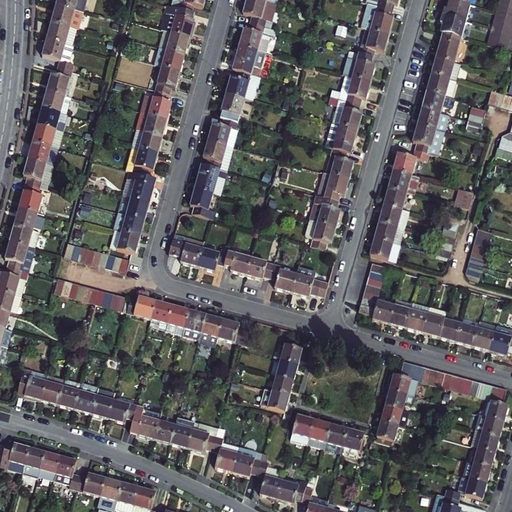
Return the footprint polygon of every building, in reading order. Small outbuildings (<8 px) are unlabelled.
[(58,0),(57,7),(83,14),(86,0),(58,0)] [(172,3),(171,9),(192,15),(194,9),(203,11),(205,4),(206,0),(178,0),(178,4),(172,3)] [(280,5),(261,0),(249,0),(247,8),(245,15),(255,17),(253,23),(274,28),(280,5)] [(399,0),(367,0),(367,4),(369,4),(392,11),(394,5),(398,6),(399,0)] [(467,0),(444,0),(443,3),(447,4),(465,9),(467,0)] [(511,3),(500,0),(498,8),(511,12),(511,3)] [(392,11),(369,4),(363,28),(366,28),(390,35),(393,26),(395,18),(391,17),(392,11)] [(440,17),(439,20),(464,27),(469,10),(465,9),(447,4),(444,14),(440,13),(440,17)] [(54,15),(52,23),(70,29),(78,31),(83,14),(57,7),(54,15)] [(160,32),(164,33),(190,40),(191,36),(192,32),(194,33),(197,32),(198,28),(196,26),(192,24),(194,15),(192,15),(171,9),(166,8),(164,16),(165,17),(160,32)] [(511,12),(498,8),(496,17),(511,21),(511,12)] [(511,26),(511,21),(496,17),(493,27),(511,31),(511,26)] [(464,27),(439,20),(437,25),(436,29),(439,30),(437,37),(442,38),(460,43),(464,27)] [(47,41),(65,46),(70,29),(52,23),(50,32),(47,41)] [(274,28),(253,23),(251,30),(247,29),(245,37),(242,46),(261,51),(266,53),(270,54),(274,37),(277,38),(279,30),(274,28)] [(511,31),(493,27),(491,35),(508,40),(511,31)] [(390,35),(366,28),(360,52),(374,56),(376,50),(385,52),(387,45),(390,35)] [(164,33),(159,50),(186,57),(188,50),(190,40),(164,33)] [(491,35),(489,43),(506,48),(508,40),(491,35)] [(453,67),(460,43),(442,38),(438,51),(435,62),(453,67)] [(42,59),(60,64),(65,46),(47,41),(44,52),(42,59)] [(489,43),(487,50),(505,54),(506,48),(489,43)] [(261,51),(242,46),(239,58),(238,64),(242,65),(240,71),(264,77),(266,69),(262,68),(257,66),(261,51)] [(347,56),(358,59),(360,52),(349,49),(347,56)] [(154,67),(161,69),(181,75),(183,67),(186,57),(159,50),(154,67)] [(266,53),(261,51),(257,66),(262,68),(266,53)] [(374,56),(360,52),(358,59),(347,56),(342,74),(344,74),(372,82),(374,74),(376,65),(372,64),(374,56)] [(453,67),(435,62),(433,69),(430,79),(449,84),(453,67)] [(58,71),(74,75),(76,68),(60,64),(58,71)] [(161,69),(155,93),(170,97),(171,91),(176,92),(177,86),(181,75),(161,69)] [(48,94),(67,99),(74,75),(58,71),(56,78),(52,77),(50,86),(48,94)] [(264,77),(240,71),(238,78),(234,77),(233,83),(230,94),(248,99),(257,101),(261,87),(263,87),(265,78),(264,77)] [(372,82),(344,74),(340,90),(331,88),(329,95),(361,104),(363,98),(367,99),(370,89),(372,82)] [(444,101),(449,84),(430,79),(428,86),(426,96),(444,101)] [(155,93),(148,117),(168,123),(170,113),(172,106),(167,105),(170,97),(155,93)] [(46,102),(43,111),(62,116),(67,99),(48,94),(46,102)] [(227,118),(242,122),(248,99),(230,94),(227,103),(225,111),(229,112),(227,118)] [(361,104),(329,95),(327,101),(336,104),(331,122),(359,130),(361,120),(363,112),(359,111),(361,104)] [(491,95),(487,109),(494,111),(498,96),(491,95)] [(444,101),(426,96),(424,103),(421,113),(439,118),(441,109),(451,112),(453,103),(444,101)] [(498,96),(494,111),(502,113),(506,98),(505,98),(498,96)] [(506,98),(502,113),(508,115),(511,100),(506,98)] [(41,118),(38,128),(57,134),(62,116),(43,111),(41,118)] [(486,114),(471,111),(470,117),(484,121),(486,114)] [(439,118),(421,113),(419,121),(416,131),(443,138),(448,120),(439,118)] [(168,123),(148,117),(144,134),(163,140),(165,131),(168,123)] [(484,121),(470,117),(468,125),(482,128),(484,121)] [(211,139),(230,145),(235,128),(240,129),(242,122),(227,118),(225,125),(216,122),(214,129),(211,139)] [(359,130),(331,122),(326,139),(335,141),(333,148),(348,152),(350,146),(354,147),(357,137),(359,130)] [(487,139),(482,128),(468,125),(465,133),(487,139)] [(511,127),(511,128),(509,136),(497,141),(511,145),(511,127)] [(35,138),(34,144),(53,149),(57,134),(38,128),(35,138)] [(443,138),(416,131),(414,138),(412,147),(416,148),(414,155),(428,159),(437,161),(443,138)] [(132,149),(139,151),(144,134),(136,132),(132,149)] [(163,140),(144,134),(139,151),(158,156),(161,148),(163,140)] [(230,145),(211,139),(209,149),(207,157),(211,158),(209,165),(223,169),(230,145)] [(31,152),(29,161),(48,167),(53,149),(34,144),(31,152)] [(348,152),(333,148),(331,154),(336,156),(332,172),(351,177),(353,170),(355,160),(346,158),(348,152)] [(158,156),(139,151),(132,149),(127,165),(134,167),(132,174),(133,175),(148,179),(149,173),(153,174),(156,167),(158,156)] [(511,153),(495,149),(493,157),(510,162),(511,154),(511,153)] [(428,159),(414,155),(412,162),(398,158),(395,166),(393,175),(412,180),(417,163),(426,165),(428,159)] [(26,187),(41,192),(48,167),(29,161),(25,175),(24,179),(28,180),(26,187)] [(199,187),(217,192),(223,169),(209,165),(207,171),(203,170),(201,178),(199,187)] [(48,167),(41,192),(48,194),(56,169),(48,167)] [(327,189),(325,196),(340,200),(342,194),(346,195),(348,186),(351,177),(332,172),(325,170),(321,187),(327,189)] [(123,198),(131,200),(135,184),(131,183),(133,175),(132,174),(130,174),(123,198)] [(154,194),(157,182),(148,179),(133,175),(131,183),(135,184),(131,200),(150,206),(154,194)] [(412,180),(393,175),(390,185),(388,191),(407,196),(412,180)] [(418,182),(412,180),(407,196),(413,198),(418,182)] [(20,211),(40,217),(45,198),(40,197),(41,192),(26,187),(22,203),(20,211)] [(195,213),(218,220),(220,212),(212,210),(217,192),(199,187),(196,196),(194,204),(198,205),(195,213)] [(403,212),(407,196),(388,191),(386,198),(384,207),(403,212)] [(454,208),(469,211),(474,194),(458,191),(454,208)] [(47,219),(53,195),(48,194),(41,192),(40,197),(45,198),(40,217),(47,219)] [(338,206),(340,200),(325,196),(317,194),(311,218),(338,225),(340,216),(342,207),(338,206)] [(118,216),(145,223),(147,216),(150,206),(131,200),(123,198),(118,216)] [(398,229),(403,212),(384,207),(381,216),(379,224),(398,229)] [(17,220),(15,228),(35,234),(40,217),(20,211),(17,220)] [(114,232),(114,233),(140,240),(143,231),(145,223),(118,216),(114,232)] [(338,225),(311,218),(307,232),(309,236),(314,237),(312,245),(327,249),(329,241),(333,242),(335,233),(338,225)] [(447,223),(445,230),(459,234),(461,227),(447,223)] [(393,247),(398,229),(379,224),(377,233),(374,242),(393,247)] [(13,237),(10,245),(30,251),(35,234),(15,228),(13,237)] [(459,234),(445,230),(443,237),(457,241),(459,234)] [(493,234),(480,230),(478,238),(492,241),(493,234)] [(137,250),(140,240),(114,233),(109,250),(135,258),(137,250)] [(176,240),(172,255),(184,258),(183,263),(189,264),(200,267),(205,249),(207,242),(191,238),(178,234),(176,240)] [(442,241),(441,244),(455,248),(457,241),(443,237),(442,241)] [(476,245),(490,248),(492,241),(478,238),(476,245)] [(372,250),(369,260),(388,265),(393,247),(374,242),(372,250)] [(455,248),(441,244),(440,251),(453,255),(455,248)] [(10,264),(8,271),(24,275),(30,277),(36,252),(30,251),(10,245),(8,255),(6,262),(10,264)] [(474,251),(488,255),(489,251),(490,248),(476,245),(474,251)] [(70,262),(74,248),(68,246),(64,261),(70,262)] [(396,267),(401,249),(393,247),(388,265),(396,267)] [(78,265),(82,250),(74,248),(70,262),(78,265)] [(227,266),(231,250),(224,249),(223,253),(205,249),(200,267),(210,270),(217,272),(220,264),(227,266)] [(85,267),(90,252),(82,250),(78,265),(85,267)] [(231,250),(227,266),(234,267),(233,271),(240,272),(249,275),(254,257),(246,254),(231,250)] [(453,255),(440,251),(437,259),(451,262),(453,255)] [(486,262),(488,255),(474,251),(472,258),(486,262)] [(92,269),(96,254),(90,252),(85,267),(92,269)] [(103,256),(96,254),(92,269),(98,271),(103,256)] [(105,273),(109,258),(103,256),(98,271),(105,273)] [(272,278),(276,263),(263,259),(254,257),(249,275),(260,278),(264,279),(265,276),(272,278)] [(112,275),(116,260),(109,258),(105,273),(112,275)] [(484,269),(486,262),(472,258),(470,265),(484,269)] [(119,277),(123,262),(116,260),(112,275),(119,277)] [(126,279),(130,264),(123,262),(119,277),(126,279)] [(276,263),(272,278),(279,280),(277,288),(286,290),(295,293),(300,274),(282,269),(283,264),(276,263)] [(484,269),(470,265),(467,277),(471,284),(480,286),(484,269)] [(387,270),(374,266),(372,273),(386,277),(387,270)] [(300,274),(295,293),(303,295),(311,297),(313,292),(327,296),(330,283),(316,279),(318,273),(302,269),(300,274)] [(0,294),(17,299),(24,275),(8,271),(6,278),(2,277),(0,282),(0,294)] [(384,283),(386,277),(372,273),(370,280),(384,283)] [(24,301),(31,277),(30,277),(24,275),(17,299),(24,301)] [(384,283),(370,280),(368,286),(382,290),(384,283)] [(61,298),(65,285),(58,283),(54,296),(61,298)] [(69,301),(73,287),(65,285),(61,298),(69,301)] [(382,290),(368,286),(366,293),(380,297),(382,290)] [(75,302),(79,289),(73,287),(69,301),(75,302)] [(82,304),(85,290),(79,289),(75,302),(82,304)] [(92,292),(85,290),(82,304),(88,306),(92,292)] [(99,294),(92,292),(88,306),(95,308),(99,294)] [(380,297),(366,293),(364,300),(378,304),(380,297)] [(0,312),(12,316),(17,299),(0,294),(0,312)] [(99,294),(95,308),(102,310),(106,296),(99,294)] [(109,312),(113,298),(106,296),(102,310),(109,312)] [(120,300),(113,298),(109,312),(116,314),(120,300)] [(127,302),(120,300),(116,314),(123,316),(127,302)] [(378,304),(364,300),(362,307),(376,311),(378,304)] [(128,318),(153,325),(158,306),(147,304),(140,302),(139,305),(132,303),(128,318)] [(396,302),(394,309),(412,313),(413,306),(396,302)] [(394,309),(378,304),(376,311),(374,318),(373,322),(382,324),(390,326),(394,309)] [(167,309),(158,306),(153,325),(169,330),(174,311),(167,309)] [(413,306),(412,313),(419,315),(421,308),(413,306)] [(376,311),(362,307),(360,314),(374,318),(376,311)] [(423,335),(429,311),(421,308),(419,315),(412,313),(407,331),(415,333),(423,335)] [(412,313),(394,309),(390,326),(399,329),(407,331),(412,313)] [(174,311),(169,330),(186,334),(191,316),(182,313),(174,311)] [(431,338),(440,340),(445,322),(447,315),(429,311),(423,335),(431,338)] [(0,329),(7,332),(12,316),(0,312),(0,329)] [(199,318),(191,316),(186,334),(202,339),(207,320),(199,318)] [(207,320),(202,339),(219,344),(224,325),(215,323),(207,320)] [(456,345),(461,326),(445,322),(440,340),(448,342),(456,345)] [(219,344),(243,350),(246,337),(239,335),(241,330),(234,328),(224,325),(219,344)] [(480,325),(479,331),(496,336),(497,330),(497,329),(480,325)] [(464,347),(474,349),(479,331),(461,326),(456,345),(464,347)] [(511,333),(497,330),(496,336),(491,354),(499,356),(507,359),(508,355),(510,347),(511,341),(511,333)] [(491,354),(496,336),(479,331),(474,349),(482,352),(491,354)] [(254,339),(246,337),(243,350),(250,352),(254,339)] [(0,366),(5,367),(9,350),(3,348),(0,358),(0,366)] [(286,349),(282,364),(299,368),(301,363),(303,354),(286,349)] [(296,378),(299,368),(282,364),(277,379),(295,384),(296,378)] [(411,368),(404,367),(401,380),(407,382),(411,368)] [(411,368),(407,382),(414,384),(418,370),(411,368)] [(419,385),(421,386),(425,372),(418,370),(414,384),(419,385)] [(42,403),(48,384),(32,380),(34,374),(26,372),(19,396),(30,399),(42,403)] [(425,372),(421,386),(428,388),(432,374),(425,372)] [(428,388),(435,389),(438,376),(432,374),(428,388)] [(435,389),(441,391),(445,378),(438,376),(435,389)] [(445,378),(441,391),(449,393),(452,380),(445,378)] [(293,391),(295,384),(277,379),(273,395),(290,400),(293,391)] [(393,387),(390,395),(415,401),(419,385),(414,384),(407,382),(401,380),(395,379),(393,387)] [(452,380),(449,393),(452,394),(455,395),(459,382),(452,380)] [(455,395),(462,397),(465,383),(459,382),(455,395)] [(64,389),(80,393),(82,388),(66,383),(64,389)] [(462,397),(468,399),(472,385),(465,383),(462,397)] [(59,407),(64,389),(48,384),(42,403),(52,405),(59,407)] [(468,399),(475,401),(479,387),(472,385),(468,399)] [(479,387),(475,401),(482,403),(486,389),(479,387)] [(99,393),(82,388),(80,393),(98,398),(99,393)] [(75,412),(80,393),(64,389),(59,407),(68,410),(75,412)] [(486,389),(482,403),(489,405),(493,391),(486,389)] [(492,405),(496,407),(500,393),(493,391),(489,405),(492,405)] [(92,417),(98,398),(80,393),(75,412),(85,415),(92,417)] [(116,398),(99,393),(98,398),(114,403),(116,398)] [(290,400),(273,395),(266,393),(262,408),(286,415),(288,408),(290,400)] [(496,407),(502,408),(506,395),(500,393),(496,407)] [(415,401),(390,395),(388,404),(386,411),(403,416),(405,407),(413,409),(415,401)] [(114,403),(98,398),(92,417),(101,419),(109,422),(114,403)] [(138,410),(114,403),(109,422),(117,424),(126,427),(128,422),(134,424),(138,410)] [(492,405),(487,422),(505,426),(507,419),(510,411),(502,408),(496,407),(492,405)] [(138,410),(134,424),(141,426),(138,437),(145,439),(156,442),(161,424),(143,419),(145,412),(138,410)] [(403,416),(386,411),(384,419),(382,426),(398,430),(403,416)] [(310,441),(315,423),(305,421),(298,419),(291,442),(309,447),(310,441)] [(487,422),(483,437),(500,442),(503,435),(505,426),(487,422)] [(322,425),(315,423),(310,441),(327,446),(332,428),(322,425)] [(172,447),(177,429),(161,424),(156,442),(162,444),(172,447)] [(398,430),(382,426),(380,433),(378,441),(394,445),(398,430)] [(343,450),(348,432),(339,430),(332,428),(327,446),(343,450)] [(193,434),(177,429),(172,447),(179,449),(188,452),(193,434)] [(356,435),(348,432),(343,450),(359,455),(364,437),(356,435)] [(193,434),(188,452),(197,454),(205,457),(207,453),(214,455),(217,441),(193,434)] [(217,441),(214,455),(220,456),(216,471),(223,473),(234,476),(239,458),(221,453),(223,446),(226,436),(219,434),(217,441)] [(483,437),(471,434),(467,449),(478,452),(483,437)] [(500,442),(483,437),(478,452),(496,457),(498,451),(500,442)] [(239,458),(241,451),(223,446),(221,453),(239,458)] [(14,450),(13,453),(10,467),(25,471),(30,454),(21,452),(14,450)] [(13,453),(6,451),(3,465),(10,467),(13,453)] [(496,457),(478,452),(474,467),(492,472),(494,464),(496,457)] [(37,456),(30,454),(25,471),(41,476),(45,458),(37,456)] [(263,465),(265,458),(258,456),(256,463),(239,458),(234,476),(244,479),(250,481),(252,476),(259,478),(263,465)] [(54,488),(61,463),(54,461),(45,458),(41,476),(38,484),(54,488)] [(69,494),(77,496),(80,482),(73,480),(77,467),(69,465),(61,463),(54,488),(70,492),(69,494)] [(259,478),(266,480),(268,473),(270,467),(263,465),(259,478)] [(489,481),(492,472),(474,467),(470,483),(487,488),(489,481)] [(266,480),(282,485),(282,483),(279,476),(268,473),(266,480)] [(77,496),(101,503),(106,484),(93,481),(89,479),(87,484),(80,482),(77,496)] [(277,503),(282,485),(266,480),(261,498),(268,500),(277,503)] [(485,497),(487,488),(470,483),(463,481),(458,497),(447,494),(445,501),(459,505),(461,498),(483,504),(485,497)] [(99,510),(108,511),(116,511),(123,489),(114,486),(106,484),(101,503),(99,510)] [(306,491),(282,485),(277,503),(285,505),(295,508),(296,503),(303,505),(306,491)] [(135,511),(140,494),(131,491),(123,489),(116,511),(135,511)] [(303,505),(310,506),(313,494),(306,491),(303,505)] [(148,496),(140,494),(135,511),(153,511),(157,498),(148,496)] [(458,511),(457,511),(459,505),(445,501),(437,499),(433,511),(458,511)]
